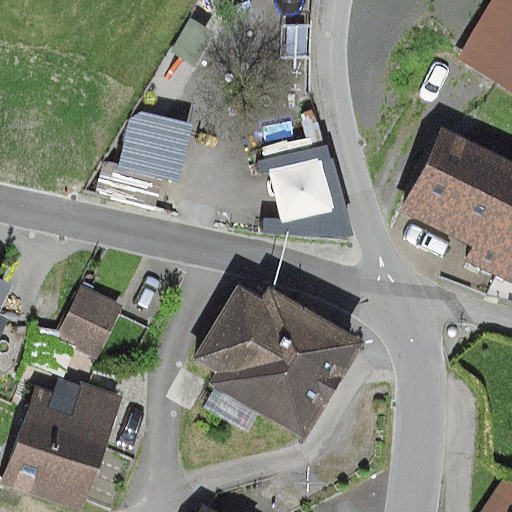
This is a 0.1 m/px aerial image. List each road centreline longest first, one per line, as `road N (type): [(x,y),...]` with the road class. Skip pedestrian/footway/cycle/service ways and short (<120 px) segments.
road 1 (residential): [(405,290),(0,196)]
road 2 (unclassified): [(347,0),(335,45),(378,236),(405,290)]
road 3 (residential): [(408,511),(419,391),(405,290)]
